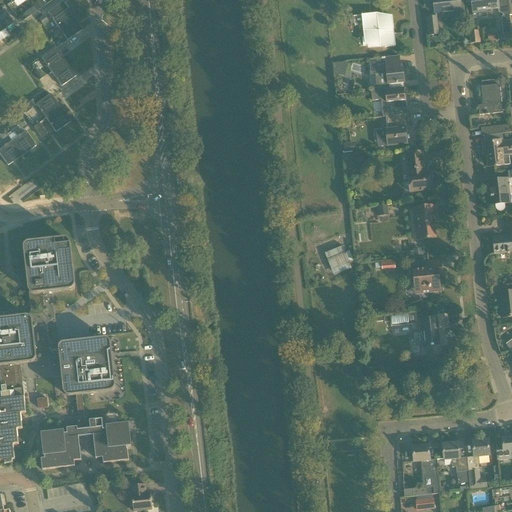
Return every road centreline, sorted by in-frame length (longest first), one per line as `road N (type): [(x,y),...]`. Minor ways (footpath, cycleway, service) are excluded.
road 1 (unclassified): [(172,511),(147,320),(102,258),(88,205)]
road 2 (primary): [(204,511),(169,203)]
road 3 (residential): [(510,412),(484,328),(461,115)]
road 4 (residential): [(88,205),(89,159),(107,83),(98,0)]
road 5 (residential): [(392,511),(392,430),(510,412)]
road 6 (primary): [(167,188),(147,0)]
road 7 (residential): [(461,115),(426,110),(413,0)]
